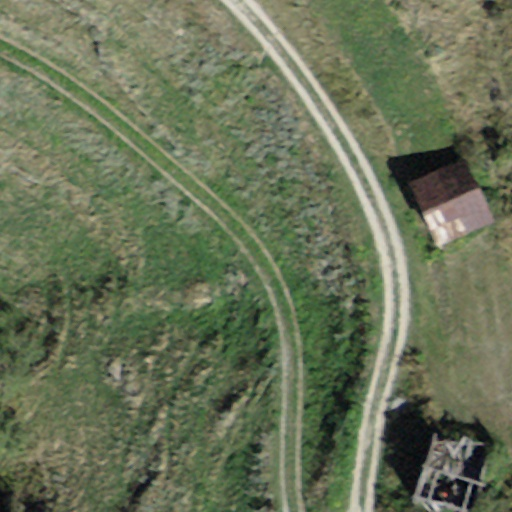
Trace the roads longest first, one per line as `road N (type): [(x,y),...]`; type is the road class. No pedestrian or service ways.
road 1 (track): [(292,511),(292,359),(271,273),(241,231),(94,103),(0,46)]
road 2 (track): [(236,0),(351,154),(385,230),(393,328),(360,511)]
